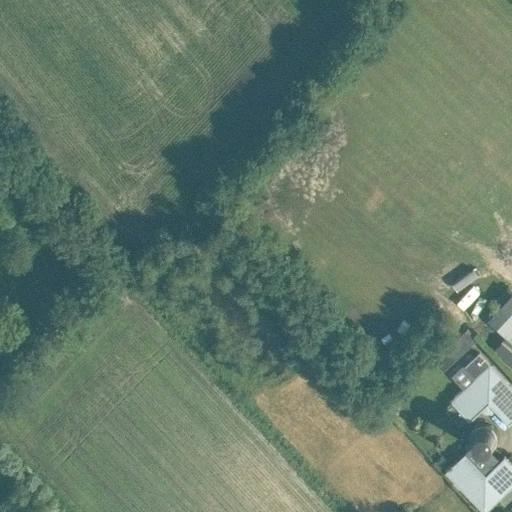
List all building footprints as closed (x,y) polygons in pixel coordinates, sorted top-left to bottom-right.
[(454,354),(476,335),(467,326),(446,345),(454,354)] [(511,340),(505,335),(494,349),(511,363),(511,340)] [(511,416),(511,385),(479,350),(464,364),(478,379),(467,390),(463,386),(449,399),(448,400),(469,420),(480,408),(483,412),(491,412),(494,409),(506,422),(511,416)] [(492,447),(497,437),(497,436),(497,435),(497,432),(496,430),(495,429),(494,427),(492,425),(490,424),(488,423),(487,422),(484,422),(481,422),(479,422),(478,423),(476,424),(473,426),(471,428),(470,429),(470,430),(469,432),(469,434),(469,436),(469,438),(469,439),(469,441),(470,442),(471,443),(471,445),(472,446),(474,448),(477,449),(479,450),(482,450),(485,450),(488,450),(489,449),(490,448),(492,447)] [(511,483),(511,462),(504,454),(492,466),(489,462),(481,462),(479,465),(465,451),(444,471),(483,511),(484,511),(499,498),(495,494),(509,481),(511,483)]
